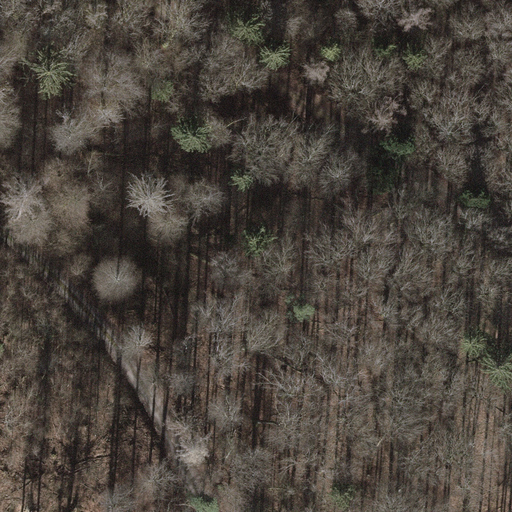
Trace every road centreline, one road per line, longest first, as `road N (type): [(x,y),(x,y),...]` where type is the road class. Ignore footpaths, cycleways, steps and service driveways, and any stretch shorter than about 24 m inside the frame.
road 1 (track): [(511,236),(144,0)]
road 2 (track): [(202,511),(158,398),(54,265),(0,228)]
